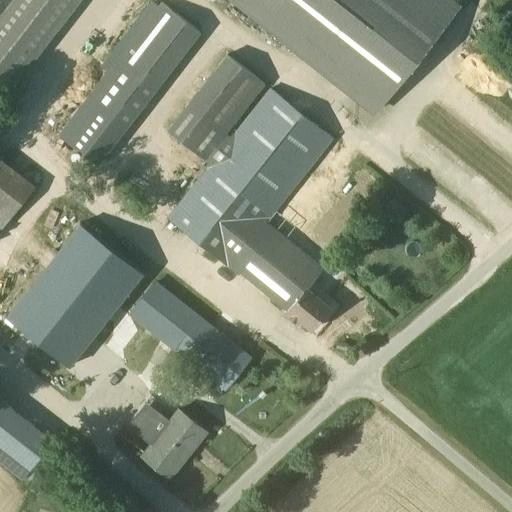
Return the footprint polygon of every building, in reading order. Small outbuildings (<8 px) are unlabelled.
[(14,0),(0,0),(0,2),(8,9),(14,0)] [(84,0),(14,0),(8,9),(0,18),(0,80),(14,91),(84,0)] [(459,8),(448,0),(236,0),(377,111),(459,8)] [(200,32),(163,3),(110,71),(59,136),(96,165),(200,32)] [(238,273),(241,270),(272,230),(265,224),(333,137),(229,55),(168,131),(210,165),(168,218),(238,273)] [(81,224),(6,316),(71,368),(145,273),(81,224)] [(295,248),(272,230),(241,270),(288,309),(285,312),(299,324),(302,321),(312,329),(330,307),(306,288),(321,268),(295,248)] [(252,356),(156,281),(130,316),(226,391),(252,356)] [(53,440),(0,398),(0,460),(23,478),(53,440)] [(180,410),(143,456),(170,477),(206,431),(180,410)]
